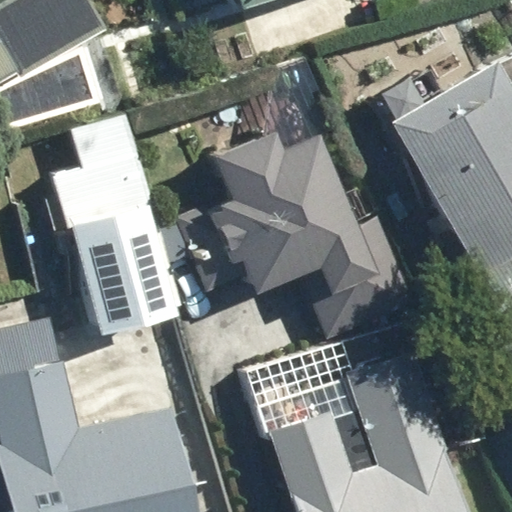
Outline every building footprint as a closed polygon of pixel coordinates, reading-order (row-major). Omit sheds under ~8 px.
[(85,0),(0,0),(0,55),(8,69),(96,17),(85,0)] [(511,404),(511,410),(509,412),(511,417),(511,119),(476,57),(368,119),(455,269),(439,279),(511,404)] [(40,167),(54,218),(83,328),(157,308),(128,200),(134,199),(111,112),(59,126),(68,160),(40,167)] [(211,194),(190,203),(208,247),(215,244),(234,290),(287,268),(315,334),(403,298),(367,212),(339,223),(299,128),(262,143),(255,127),(194,152),(211,194)] [(0,511),(179,511),(157,403),(63,422),(40,313),(0,321),(0,511)] [(315,406),(252,425),(278,511),(451,511),(401,348),(331,369),(358,459),(334,467),(315,406)]
